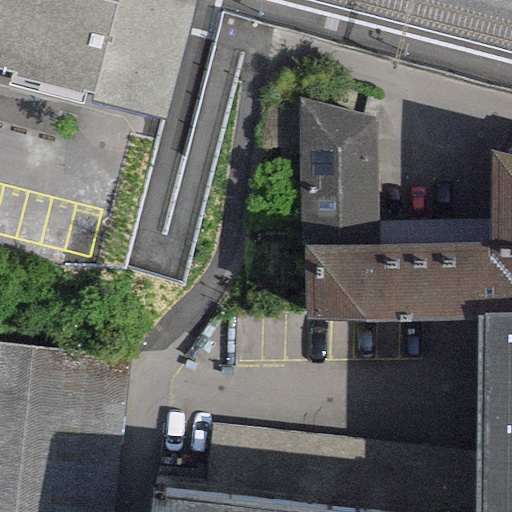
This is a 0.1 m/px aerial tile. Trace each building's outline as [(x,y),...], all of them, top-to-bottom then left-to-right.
[(117,0),(0,0),(0,74),(92,99),(117,0)] [(117,0),(92,99),(169,119),(200,0),(117,0)] [(483,296),(511,295),(511,147),(500,147),(499,224),(390,225),(388,90),(309,94),(310,303),(483,296)] [(163,511),(511,511),(511,295),(483,296),(478,501),(168,471),(163,511)] [(0,511),(122,511),(134,362),(0,351),(0,511)]
